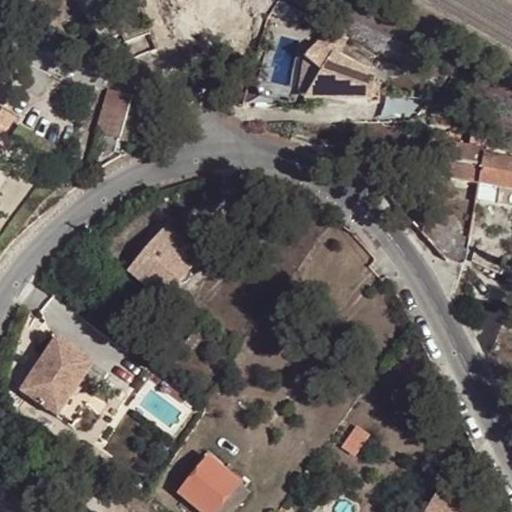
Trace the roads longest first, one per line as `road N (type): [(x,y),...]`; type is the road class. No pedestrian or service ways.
road 1 (residential): [(241,154),(330,187),(395,240),(511,454)]
road 2 (residential): [(0,311),(39,250),(132,179),(241,154)]
road 3 (residential): [(0,34),(88,74),(202,103),(241,154)]
